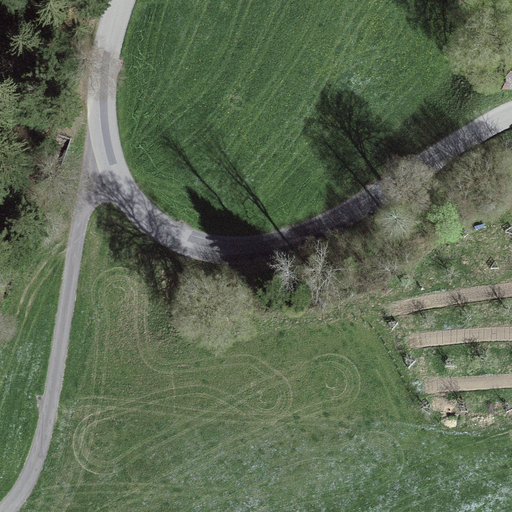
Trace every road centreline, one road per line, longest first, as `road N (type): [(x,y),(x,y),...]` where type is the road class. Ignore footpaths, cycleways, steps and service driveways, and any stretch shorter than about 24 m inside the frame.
road 1 (unclassified): [(511,113),(284,240),(222,249),(183,240),(133,204),(109,159),(102,74),(120,0)]
road 2 (track): [(109,159),(80,208),(37,455),(3,511)]
